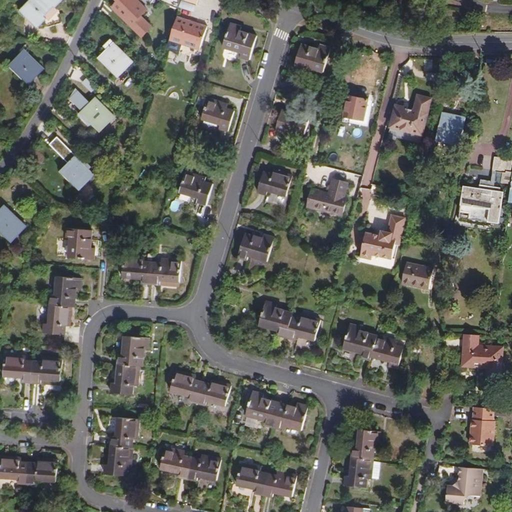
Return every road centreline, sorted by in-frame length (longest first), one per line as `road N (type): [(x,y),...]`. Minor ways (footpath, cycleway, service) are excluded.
road 1 (residential): [(292,3),(199,316)]
road 2 (residential): [(199,316),(100,316),(88,333),(83,447)]
road 3 (tertiary): [(292,3),(402,39),(511,41)]
road 4 (residential): [(0,169),(52,93),(95,0)]
road 5 (residential): [(199,316),(202,344),(217,359),(339,392)]
road 6 (residential): [(339,392),(438,420),(426,474)]
road 7 (residential): [(310,511),(339,392)]
road 8 (residential): [(83,447),(87,492),(157,511)]
